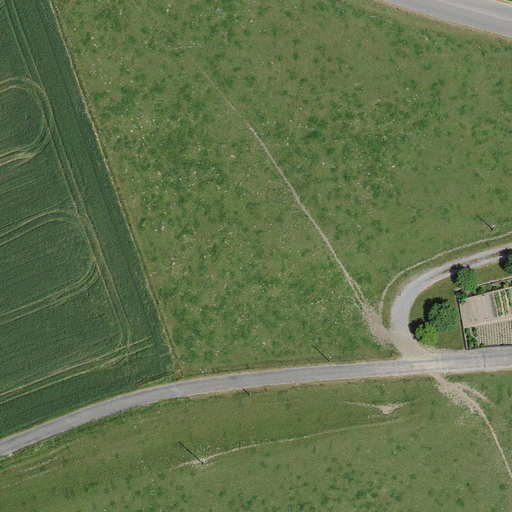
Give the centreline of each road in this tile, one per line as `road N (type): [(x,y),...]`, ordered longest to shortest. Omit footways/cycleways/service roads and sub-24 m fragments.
road 1 (track): [(511,362),(169,392),(0,451)]
road 2 (track): [(419,365),(405,333),(406,300),(448,268),(511,250)]
